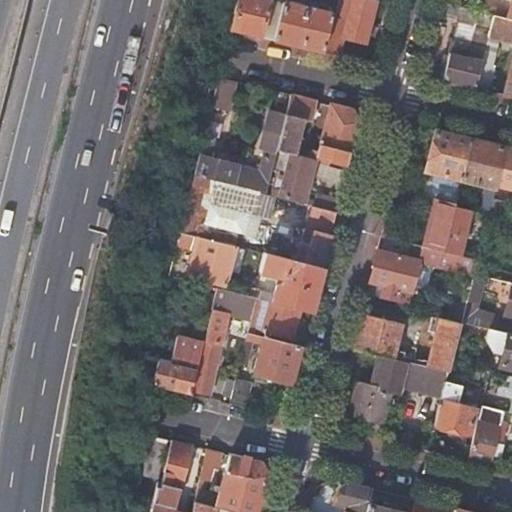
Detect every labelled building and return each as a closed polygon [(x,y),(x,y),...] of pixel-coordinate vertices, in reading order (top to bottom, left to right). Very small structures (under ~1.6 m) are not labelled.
[(238,0),(231,30),(262,37),(271,0),(270,0),(238,0)] [(323,52),(340,56),(344,37),(365,43),(375,0),(361,0),(362,0),(360,0),(340,0),(336,19),(347,22),(344,35),(329,31),(323,52)] [(323,52),(329,31),(333,15),(318,12),(319,6),(314,5),(312,10),(284,3),(275,40),(323,52)] [(493,16),(460,8),(456,23),(489,31),(493,16)] [(511,20),(506,19),(493,16),(489,31),(484,49),(481,62),(475,88),(487,91),(493,67),(490,66),(497,39),(511,42),(511,20)] [(451,41),(441,80),(475,88),(481,62),(465,57),(468,45),(451,41)] [(484,49),(468,45),(465,57),(481,62),(484,49)] [(511,61),(503,95),(511,96),(511,61)] [(219,78),(212,107),(230,112),(237,82),(219,78)] [(292,96),(287,116),(278,151),(294,155),(303,121),(312,122),(317,102),(292,96)] [(353,111),(332,106),(331,111),(322,142),(319,156),(314,154),(312,160),(316,161),(348,169),(360,125),(353,111)] [(322,142),(331,111),(320,108),(311,139),(322,142)] [(215,138),(205,135),(195,175),(262,193),(266,194),(271,178),(278,151),(287,116),(271,111),(266,132),(270,133),(260,171),(210,158),(215,138)] [(472,139),(434,130),(423,171),(430,173),(429,177),(434,179),(435,174),(461,180),(472,139)] [(472,139),(461,180),(468,182),(495,188),(498,177),(506,147),(472,139)] [(511,148),(506,147),(498,177),(511,180),(511,175),(511,148)] [(312,160),(294,155),(293,157),(279,153),(274,172),(277,173),(271,196),(312,206),(337,213),(340,201),(318,196),(316,201),(306,199),(316,161),(312,160)] [(262,193),(195,175),(180,233),(195,236),(201,238),(235,246),(238,233),(244,234),(250,212),(271,218),(276,199),(262,195),(262,193)] [(458,190),(459,189),(426,180),(421,196),(434,199),(455,205),(454,206),(461,208),(465,192),(458,190)] [(468,182),(461,180),(459,189),(458,190),(465,192),(468,182)] [(455,205),(434,199),(423,242),(458,250),(469,210),(461,208),(454,206),(455,205)] [(499,214),(502,201),(492,199),(491,202),(489,212),(499,214)] [(332,232),(337,213),(312,206),(307,226),(332,232)] [(413,230),(383,223),(380,236),(409,243),(413,230)] [(323,268),(331,237),(306,231),(298,262),(323,268)] [(195,236),(180,233),(169,278),(176,279),(185,243),(193,245),(195,236)] [(409,243),(380,236),(376,251),(418,261),(436,266),(465,273),(457,304),(465,306),(473,274),(477,260),(409,243)] [(227,286),(237,247),(235,246),(201,238),(191,276),(227,286)] [(376,251),(368,282),(382,286),(379,297),(395,301),(397,289),(409,292),(418,261),(376,251)] [(311,313),(323,268),(298,262),(264,253),(259,272),(284,279),(282,287),(276,286),(272,303),(301,311),(311,313)] [(511,284),(503,314),(511,316),(511,284)] [(249,297),(251,289),(240,286),(238,294),(249,297)] [(257,300),(259,300),(261,292),(251,289),(249,297),(257,300)] [(251,320),(257,300),(249,297),(238,294),(218,290),(213,310),(209,330),(193,392),(211,396),(219,366),(218,365),(229,314),(251,320)] [(254,334),(262,302),(259,300),(257,300),(251,320),(248,332),(254,334)] [(412,300),(409,310),(422,313),(425,303),(412,300)] [(293,339),(301,311),(272,303),(270,303),(263,332),(293,339)] [(464,308),(465,306),(457,304),(454,315),(462,317),(464,308)] [(490,315),(464,308),(462,317),(460,322),(487,330),(490,315)] [(401,325),(359,315),(351,348),(377,355),(407,362),(409,352),(394,348),(401,325)] [(449,362),(460,322),(453,321),(430,315),(426,331),(434,333),(425,366),(447,372),(449,362)] [(511,335),(487,330),(484,340),(491,352),(486,371),(489,371),(496,373),(498,366),(511,369),(511,335)] [(159,361),(152,385),(191,395),(204,344),(178,338),(171,364),(159,361)] [(293,386),(303,348),(263,338),(254,376),(293,386)] [(401,387),(407,362),(377,355),(369,386),(359,384),(352,412),(381,419),(388,391),(399,394),(401,387)] [(443,385),(447,372),(425,366),(407,362),(401,387),(440,396),(443,385)] [(511,395),(511,376),(505,375),(501,393),(511,395)] [(231,404),(245,408),(251,383),(237,379),(236,383),(232,396),(231,404)] [(226,394),(232,396),(236,383),(229,382),(226,394)] [(454,388),(443,385),(440,396),(432,425),(467,434),(474,410),(450,403),(454,388)] [(502,411),(480,405),(466,461),(488,466),(502,411)] [(144,476),(159,479),(169,440),(148,435),(144,476)] [(175,508),(191,446),(173,441),(162,483),(158,482),(154,503),(175,508)] [(218,469),(222,453),(208,450),(199,485),(205,487),(207,482),(212,483),(215,468),(218,469)] [(226,510),(234,511),(260,511),(269,477),(261,463),(230,455),(219,498),(213,497),(214,495),(198,491),(195,502),(217,507),(226,510)] [(365,511),(367,505),(370,489),(340,482),(337,497),(340,498),(345,500),(344,506),(342,511),(365,511)] [(445,511),(447,508),(413,499),(410,511),(445,511)] [(192,511),(215,511),(217,507),(195,502),(192,511)] [(189,511),(175,508),(154,503),(153,509),(163,511),(189,511)]
